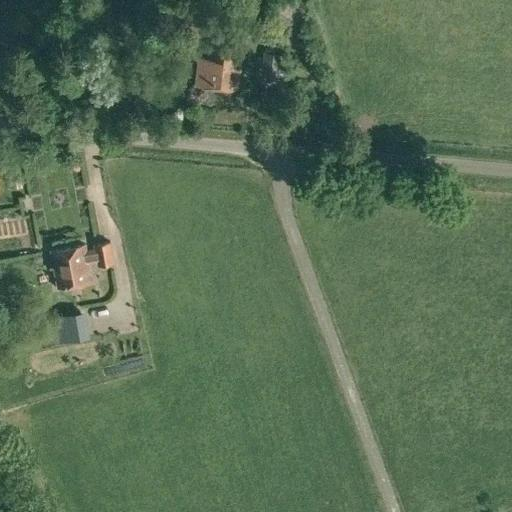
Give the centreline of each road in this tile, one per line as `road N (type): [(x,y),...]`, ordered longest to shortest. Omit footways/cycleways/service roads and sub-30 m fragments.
road 1 (unclassified): [(511,168),(0,124)]
road 2 (unknown): [(395,511),(282,198),(281,148)]
